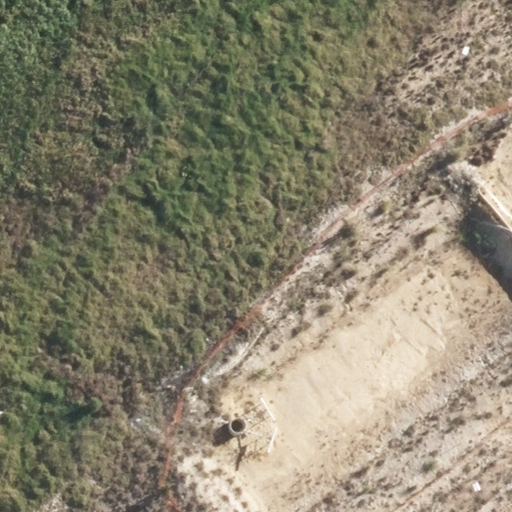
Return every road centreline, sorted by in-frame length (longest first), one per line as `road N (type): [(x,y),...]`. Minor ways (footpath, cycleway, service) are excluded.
road 1 (secondary): [(121,511),(511,232)]
road 2 (secondary): [(511,340),(272,511)]
